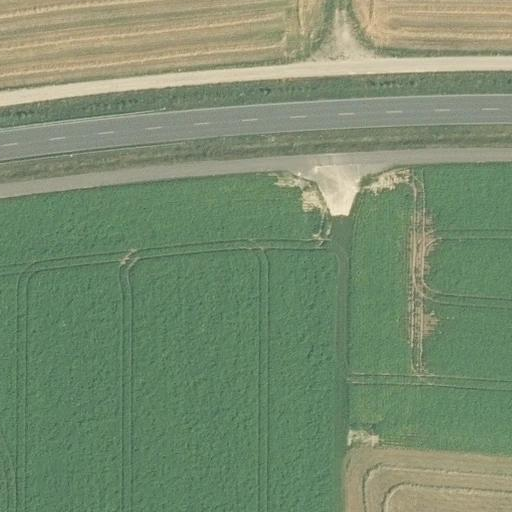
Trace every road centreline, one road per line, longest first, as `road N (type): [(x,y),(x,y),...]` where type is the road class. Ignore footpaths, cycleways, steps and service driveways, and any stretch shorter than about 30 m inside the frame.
road 1 (track): [(511,155),(208,168),(0,192)]
road 2 (secondary): [(511,109),(222,119),(0,144)]
road 3 (track): [(511,65),(347,66),(0,93)]
road 4 (track): [(337,511),(340,161)]
